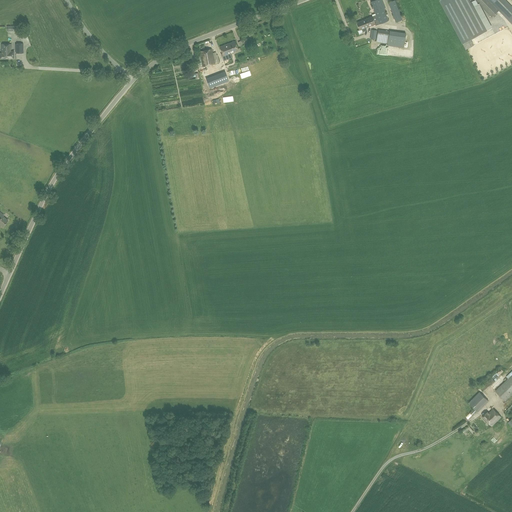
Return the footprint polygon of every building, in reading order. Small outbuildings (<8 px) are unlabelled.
[(377,19),(374,20),(375,24),(375,26),(389,20),(384,7),(386,7),(383,0),(372,0),(370,1),(377,19)] [(471,2),(469,0),(440,0),(464,44),(488,31),(472,1),(471,2)] [(475,0),(492,17),(498,12),(486,0),(487,0),(498,11),(499,11),(511,24),(511,7),(505,0),(475,0)] [(402,20),(395,1),(389,3),(396,22),(402,20)] [(368,27),(375,24),(374,20),(372,16),(365,19),(355,23),(358,30),(360,29),(361,32),(366,31),(365,28),(368,27)] [(376,42),(382,42),(387,43),(389,31),(378,29),(376,42)] [(234,41),(229,43),(220,47),(223,55),(227,54),(227,55),(232,53),(235,51),(235,50),(238,49),(234,41)] [(0,53),(0,58),(14,58),(14,51),(10,51),(10,49),(11,49),(11,44),(1,44),(2,53),(0,53)] [(203,52),(206,65),(216,63),(211,46),(206,48),(206,51),(203,52)] [(0,224),(3,227),(8,221),(3,217),(4,216),(0,212),(0,224)] [(505,401),(511,394),(511,375),(496,391),(505,401)] [(477,412),(488,401),(479,392),(468,403),(474,408),(470,413),(473,416),(477,411),(477,412)] [(489,413),(487,412),(483,416),(492,426),(501,417),(493,409),(489,413)]
